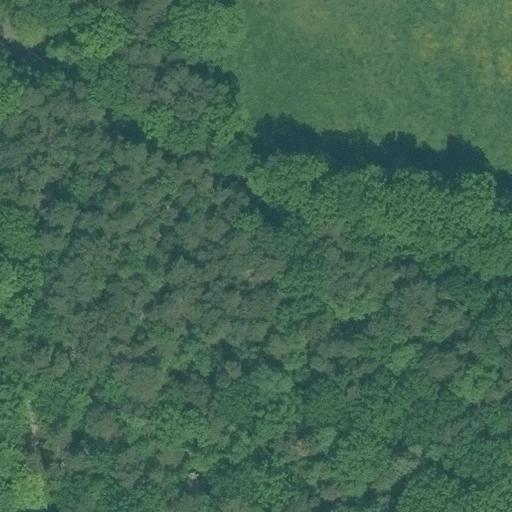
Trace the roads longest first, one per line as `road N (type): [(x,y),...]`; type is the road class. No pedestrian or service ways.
road 1 (unclassified): [(511,287),(360,241),(234,183),(127,122),(0,25)]
road 2 (track): [(0,231),(47,511)]
